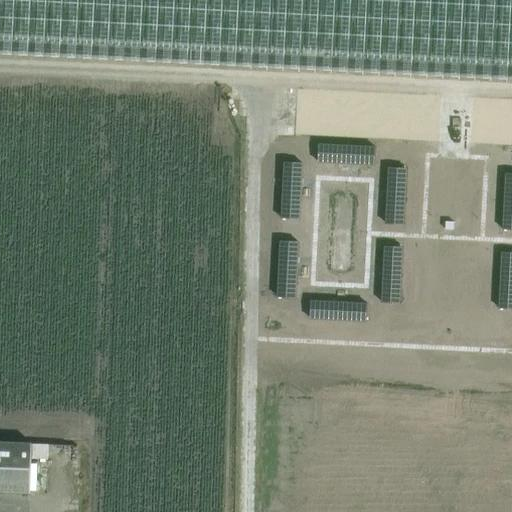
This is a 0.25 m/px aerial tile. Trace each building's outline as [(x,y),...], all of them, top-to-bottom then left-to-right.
[(511,0),(0,0),(0,53),(511,78),(511,0)] [(320,146),(319,164),(372,166),(373,149),(320,146)] [(285,164),(282,216),(299,217),(302,164),(285,164)] [(430,164),(428,223),(475,225),(478,167),(430,164)] [(389,169),(387,221),(404,222),(407,169),(389,169)] [(281,237),(278,290),(296,291),(298,238),(281,237)] [(386,242),(383,295),(400,296),(403,243),(386,242)] [(511,247),(503,247),(500,300),(511,300),(511,247)] [(312,301),(311,318),(364,321),(365,304),(312,301)] [(0,491),(29,493),(30,479),(31,443),(0,442),(0,491)] [(71,459),(76,472),(86,468),(82,455),(71,459)]
